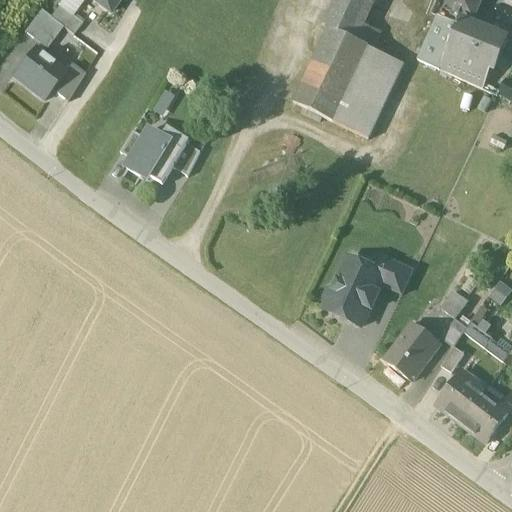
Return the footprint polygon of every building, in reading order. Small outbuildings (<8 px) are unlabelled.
[(84,0),(64,0),(58,9),(71,18),(84,0)] [(120,0),(86,0),(109,16),(120,0)] [(371,7),(354,0),(336,0),(323,29),(328,32),(354,44),(360,31),(371,7)] [(448,0),(444,9),(470,20),(470,21),(475,23),(478,17),(473,15),(479,0),(448,0)] [(71,18),(58,9),(50,20),(62,29),(73,37),(81,26),(71,18)] [(470,20),(444,9),(440,19),(458,26),(460,22),(468,25),(470,21),(470,20)] [(40,13),(24,35),(46,52),(62,29),(50,20),(40,13)] [(440,19),(438,18),(418,62),(441,72),(448,54),(447,53),(457,29),(456,29),(457,27),(458,27),(458,26),(440,19)] [(468,25),(460,22),(458,26),(458,27),(457,27),(456,29),(457,29),(447,53),(448,54),(493,72),(506,40),(468,25)] [(373,37),(360,31),(354,44),(367,50),(373,37)] [(328,32),(292,107),(331,125),(366,53),(367,50),(354,44),(328,32)] [(65,74),(34,51),(12,79),(43,103),(51,93),(65,75),(65,74)] [(366,53),(331,125),(367,142),(402,70),(366,53)] [(70,67),(65,74),(65,75),(51,93),(67,105),(84,78),(70,67)] [(191,145),(168,131),(163,140),(150,133),(145,141),(132,162),(127,171),(141,180),(144,176),(163,189),(174,171),(189,148),(191,145)] [(134,135),(121,156),(132,162),(145,141),(134,135)] [(189,148),(174,171),(188,180),(201,155),(189,148)] [(413,273),(385,261),(379,275),(385,278),(381,288),(402,297),(413,273)] [(363,277),(344,268),(333,291),(329,292),(325,301),(326,306),(324,312),(362,329),(370,312),(372,313),(379,296),(378,295),(381,288),(385,278),(379,275),(366,270),(363,277)] [(502,304),(510,290),(497,282),(489,297),(502,304)] [(468,305),(453,295),(441,312),(456,322),(468,305)] [(502,363),(511,351),(511,347),(480,320),(468,333),(502,363)] [(456,322),(441,342),(453,351),(467,331),(456,322)] [(413,328),(385,364),(412,385),(440,348),(413,328)] [(454,351),(441,370),(451,377),(464,358),(454,351)] [(462,375),(436,408),(461,427),(480,402),(466,391),(472,383),(462,375)] [(495,412),(480,402),(461,427),(486,446),(511,413),(501,404),(495,412)]
